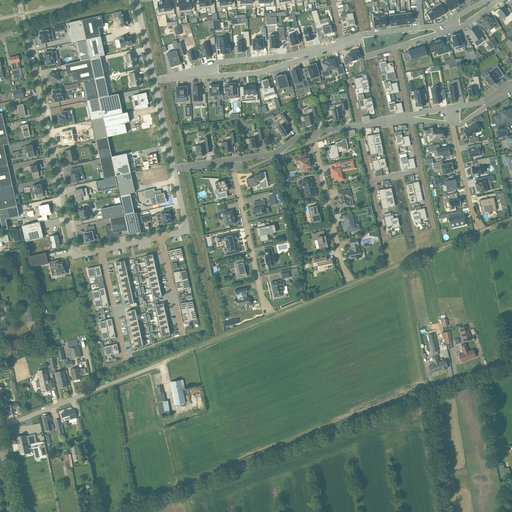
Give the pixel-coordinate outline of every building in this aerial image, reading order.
[(166,1),(164,1),(166,15),(175,14),(174,7),(171,8),(170,1),(168,1),(168,0),(168,1),(167,1),(166,1)] [(179,7),(176,7),(177,14),(186,13),(184,0),(180,1),(180,0),(179,1),(180,1),(178,1),(179,7)] [(185,0),(186,0),(184,0),(186,13),(195,11),(194,5),(191,5),(190,0),(185,0)] [(198,0),(199,4),(196,5),(197,11),(200,11),(200,9),(206,8),(204,0),(198,0)] [(204,0),(206,8),(210,8),(210,14),(215,13),(214,2),(211,3),(210,0),(204,0)] [(218,0),(219,2),(216,2),(217,7),(217,9),(226,7),(224,0),(218,0)] [(224,0),(226,7),(231,7),(232,8),(235,8),(234,1),(231,2),(230,0),(224,0)] [(442,0),(441,1),(444,7),(447,5),(450,11),(452,10),(454,9),(454,8),(455,8),(450,0),(442,0)] [(159,9),(156,10),(156,16),(166,15),(164,1),(161,2),(161,1),(161,2),(159,2),(158,2),(159,9)] [(440,2),(435,5),(441,16),(442,15),(443,14),(446,13),(443,7),(440,2)] [(430,7),(430,8),(436,18),(437,18),(438,17),(441,16),(435,5),(436,7),(431,9),(430,7)] [(323,18),(332,17),(331,8),(322,9),(323,18)] [(430,8),(425,10),(426,12),(431,21),(434,20),(435,19),(436,18),(430,8)] [(499,9),(494,12),(497,17),(499,16),(502,20),(504,18),(507,21),(511,17),(511,13),(510,10),(507,12),(504,8),(500,10),(499,9)] [(316,10),(311,11),(314,22),(316,29),(321,28),(323,35),(326,34),(327,35),(332,34),(330,25),(329,25),(328,22),(320,24),(317,11),(317,10),(316,10)] [(121,11),(113,13),(114,18),(119,17),(121,27),(124,26),(125,26),(128,25),(127,24),(128,24),(127,24),(127,22),(125,14),(122,15),(121,15),(121,11)] [(384,14),(379,15),(380,27),(381,27),(381,28),(384,27),(386,27),(385,19),(388,19),(388,12),(384,13),(384,14)] [(353,13),(340,16),(341,22),(354,19),(353,13)] [(373,14),(369,14),(370,21),(373,21),(374,28),(377,28),(380,28),(380,27),(379,15),(373,16),(373,14)] [(101,16),(81,20),(86,40),(101,36),(99,28),(104,27),(101,16)] [(493,27),(496,30),(501,27),(494,18),(491,20),(491,19),(489,20),(487,17),(483,20),(484,23),(482,25),(485,29),(488,27),(489,30),(493,27)] [(354,19),(341,22),(343,29),(355,26),(354,19)] [(76,42),(86,40),(81,20),(67,23),(71,43),(76,42)] [(308,29),(303,31),(306,41),(313,39),(312,36),(312,35),(314,35),(315,35),(314,32),(317,31),(316,29),(314,22),(311,23),(312,25),(307,26),(308,29)] [(234,37),(241,37),(240,30),(246,30),(246,24),(232,25),(234,37)] [(188,25),(178,27),(180,34),(190,31),(188,25)] [(474,42),(477,40),(480,44),(485,41),(482,37),(479,32),(479,33),(475,27),(467,33),(474,42)] [(294,30),(288,32),(288,33),(289,37),(288,37),(289,40),(290,40),(292,46),(299,44),(298,40),(297,36),(296,35),(300,34),(298,28),(294,29),(294,30)] [(52,33),(51,30),(39,32),(40,37),(39,37),(40,40),(41,40),(42,44),(50,42),(48,34),(52,33)] [(237,47),(236,47),(236,53),(240,52),(245,51),(245,47),(247,47),(249,47),(250,47),(248,31),(248,33),(243,33),(243,39),(236,40),(237,43),(237,47)] [(278,36),(269,37),(270,49),(271,49),(270,49),(279,48),(279,45),(278,40),(284,39),(285,39),(284,31),(281,31),(281,35),(278,36)] [(255,40),(252,40),(253,50),(256,50),(260,50),(260,49),(263,49),(263,41),(266,41),(266,34),(262,35),(262,39),(259,39),(255,39),(255,40)] [(464,42),(461,42),(459,34),(451,36),(455,50),(465,47),(464,42)] [(100,36),(86,40),(90,59),(100,57),(105,56),(100,36)] [(130,37),(126,38),(126,37),(121,38),(121,39),(119,40),(121,47),(121,49),(126,48),(125,46),(132,45),(131,41),(132,41),(131,38),(130,38),(130,37)] [(209,43),(202,45),(206,57),(213,55),(210,46),(215,44),(214,37),(207,39),(209,43)] [(220,37),(216,37),(216,38),(216,47),(220,47),(220,49),(220,50),(221,54),(225,53),(228,53),(228,52),(230,52),(229,45),(227,45),(227,40),(226,38),(220,39),(220,37)] [(437,51),(436,50),(439,49),(441,54),(450,51),(448,44),(443,46),(441,39),(429,43),(430,46),(429,47),(431,52),(437,51)] [(86,40),(76,42),(80,61),(90,59),(86,40)] [(174,51),(166,54),(171,68),(178,66),(180,65),(181,65),(178,57),(181,56),(176,40),(172,42),(174,51)] [(182,42),(178,43),(181,56),(186,55),(182,42)] [(408,52),(404,53),(406,61),(426,55),(424,46),(415,49),(415,48),(407,51),(408,52)] [(472,49),(465,51),(468,61),(477,58),(472,49)] [(194,50),(187,52),(190,62),(197,60),(196,56),(195,54),(194,50)] [(346,59),(343,60),(345,66),(348,65),(348,63),(360,59),(358,51),(347,54),(349,58),(347,59),(346,59)] [(52,52),(51,52),(44,53),(44,54),(45,58),(44,58),(45,61),(46,65),(46,66),(47,66),(54,64),(53,60),(58,59),(56,52),(52,53),(52,52)] [(134,53),(125,55),(127,63),(128,62),(128,66),(128,67),(136,65),(136,61),(137,61),(136,57),(135,57),(134,53)] [(19,62),(18,56),(10,58),(11,64),(13,70),(12,70),(13,74),(13,75),(22,74),(21,72),(19,62)] [(90,59),(94,79),(104,76),(100,57),(90,59)] [(419,69),(432,67),(430,58),(418,60),(419,69)] [(94,79),(90,59),(65,65),(67,75),(75,73),(77,82),(94,79)] [(324,70),(321,71),(323,77),(330,75),(329,70),(336,68),(338,75),(344,73),(342,64),(339,65),(337,59),(331,61),(331,59),(325,61),(325,62),(321,63),(324,70)] [(385,61),(379,63),(381,72),(385,71),(386,74),(394,72),(392,62),(386,64),(385,61)] [(309,72),(305,74),(305,76),(309,87),(314,85),(312,78),(319,76),(315,64),(309,66),(309,67),(307,68),(309,72)] [(490,71),(491,72),(484,77),(486,80),(485,81),(488,85),(489,84),(491,87),(492,86),(493,87),(497,84),(496,83),(498,82),(497,80),(504,76),(497,66),(490,71)] [(299,69),(291,72),(295,86),(303,84),(305,89),(309,88),(309,87),(305,76),(301,77),(299,69)] [(48,77),(49,82),(50,82),(50,83),(55,82),(55,83),(58,82),(58,81),(59,81),(58,77),(65,75),(64,71),(48,74),(49,77),(48,77)] [(138,73),(129,75),(131,82),(132,82),(133,86),(132,86),(141,84),(140,81),(141,81),(140,76),(139,76),(138,73)] [(362,77),(354,79),(356,89),(362,88),(363,90),(369,89),(366,74),(362,75),(362,77)] [(282,75),(274,77),(277,84),(275,85),(277,94),(281,93),(281,91),(289,88),(291,94),(294,93),(290,80),(287,81),(285,75),(282,75)] [(333,75),(324,77),(327,86),(335,84),(333,75)] [(473,77),(474,81),(470,82),(471,88),(467,89),(469,97),(478,95),(477,90),(480,89),(478,76),(473,77)] [(104,77),(94,79),(99,98),(109,96),(104,77)] [(99,98),(94,79),(83,81),(87,101),(99,98)] [(262,88),(260,89),(263,98),(264,98),(263,97),(275,93),(275,95),(273,87),(270,88),(267,79),(265,80),(262,81),(260,81),(261,84),(262,88)] [(449,94),(448,94),(449,97),(450,100),(457,99),(456,94),(457,93),(458,94),(457,89),(460,88),(459,79),(452,81),(453,86),(449,87),(450,91),(448,91),(449,94)] [(390,84),(390,81),(383,83),(385,92),(389,91),(390,94),(399,92),(397,83),(390,84)] [(225,86),(224,86),(225,96),(228,96),(231,95),(231,96),(231,95),(232,95),(232,96),(233,96),(233,95),(234,95),(234,98),(238,98),(238,88),(234,88),(234,84),(233,84),(231,84),(230,84),(229,84),(228,85),(228,84),(227,84),(227,86),(225,86)] [(209,92),(208,92),(209,100),(220,100),(219,91),(218,85),(208,85),(209,92)] [(257,91),(255,91),(255,85),(247,86),(247,87),(246,87),(245,87),(245,86),(243,86),(244,92),(240,93),(240,102),(245,101),(245,97),(254,97),(254,99),(254,101),(256,100),(256,101),(257,100),(257,101),(258,101),(257,91)] [(193,91),(193,101),(202,101),(203,104),(206,103),(205,94),(202,94),(202,90),(202,86),(193,86),(193,91)] [(176,87),(176,88),(176,98),(177,98),(182,98),(182,102),(183,102),(186,102),(186,101),(186,98),(187,98),(187,97),(186,87),(176,87)] [(439,87),(431,89),(431,92),(433,103),(442,102),(441,99),(446,98),(444,90),(440,91),(439,87)] [(61,93),(60,89),(52,91),(53,94),(53,95),(52,95),(53,99),(54,99),(55,103),(63,101),(62,97),(63,96),(62,93),(61,93)] [(22,90),(12,92),(14,99),(24,97),(22,90)] [(139,106),(135,107),(135,111),(148,108),(147,104),(148,104),(146,94),(146,93),(136,95),(139,106)] [(122,113),(118,94),(109,96),(99,98),(103,118),(122,113)] [(414,96),(416,106),(425,105),(425,100),(427,99),(425,94),(414,96)] [(367,98),(358,100),(361,110),(367,109),(367,111),(374,110),(372,101),(371,97),(367,98)] [(90,121),(103,118),(99,98),(86,101),(90,121)] [(128,98),(122,99),(125,111),(131,110),(128,98)] [(394,101),(388,103),(390,112),(391,115),(395,115),(403,113),(401,103),(395,104),(394,101)] [(346,110),(345,103),(341,104),(336,105),(335,105),(336,109),(332,110),(328,111),(329,115),(332,115),(334,122),(341,120),(340,116),(341,116),(341,115),(343,115),(344,115),(343,111),(346,110)] [(24,111),(23,104),(15,106),(16,113),(19,113),(20,117),(21,117),(21,118),(24,117),(24,116),(30,115),(29,110),(24,111)] [(318,116),(315,105),(311,106),(312,108),(306,110),(308,115),(303,117),(300,118),(301,122),(304,121),(306,126),(310,125),(310,126),(314,125),(313,121),(315,121),(314,117),(318,116)] [(496,128),(503,126),(502,123),(511,120),(511,119),(511,120),(511,117),(511,116),(511,115),(511,109),(510,110),(510,108),(505,109),(505,110),(503,110),(504,111),(500,112),(501,115),(496,116),(497,119),(495,120),(496,128)] [(61,115),(58,116),(59,124),(69,122),(70,125),(75,124),(73,116),(71,110),(67,111),(60,113),(61,115)] [(127,133),(125,124),(130,122),(127,112),(103,118),(107,137),(127,133)] [(290,122),(284,113),(280,115),(283,119),(278,122),(280,125),(277,128),(274,130),(277,134),(279,132),(284,138),(289,134),(287,130),(288,129),(287,129),(289,128),(290,128),(287,124),(290,122)] [(144,123),(141,124),(142,130),(150,128),(150,125),(153,124),(152,120),(152,117),(151,117),(150,114),(142,115),(144,123)] [(103,118),(90,121),(95,140),(107,137),(103,118)] [(9,144),(4,124),(0,124),(0,146),(3,145),(9,144)] [(29,131),(27,124),(19,126),(21,134),(23,133),(24,138),(26,137),(26,138),(29,137),(34,135),(33,130),(29,131)] [(470,127),(463,131),(467,137),(469,137),(469,139),(470,143),(479,142),(478,137),(474,138),(473,134),(477,132),(476,128),(477,128),(475,124),(474,125),(470,126),(470,127)] [(263,140),(262,128),(258,129),(258,132),(253,132),(252,132),(253,138),(249,139),(245,139),(246,144),(249,143),(250,149),(255,148),(255,149),(258,148),(258,145),(260,144),(260,145),(260,140),(263,140)] [(430,141),(440,139),(440,140),(441,139),(445,139),(444,131),(440,131),(439,129),(435,129),(435,128),(429,129),(423,130),(424,136),(430,135),(430,141)] [(511,135),(507,137),(506,136),(507,135),(506,130),(495,132),(496,138),(503,136),(503,139),(506,139),(508,149),(511,148),(511,135)] [(71,131),(61,133),(62,137),(63,140),(64,144),(68,143),(68,146),(74,145),(71,131)] [(236,143),(234,132),(230,133),(231,136),(226,137),(225,137),(226,142),(221,142),(221,143),(218,143),(219,148),(222,147),(223,153),(227,152),(227,153),(231,152),(230,149),(232,148),(233,149),(232,144),(236,143)] [(372,135),(366,136),(368,146),(375,144),(381,143),(379,134),(373,135),(372,135)] [(402,135),(395,136),(397,145),(401,144),(402,148),(411,146),(408,136),(402,137),(402,135)] [(100,159),(111,157),(107,137),(95,140),(100,159)] [(211,152),(208,137),(205,137),(205,140),(200,140),(199,140),(200,145),(195,146),(192,147),(193,151),(196,151),(197,156),(201,155),(201,156),(205,156),(204,152),(207,152),(211,152)] [(348,150),(346,139),(341,140),(341,141),(335,143),(335,145),(328,146),(329,150),(328,150),(329,154),(327,154),(329,161),(339,158),(337,151),(338,151),(339,152),(348,150)] [(377,153),(383,152),(381,143),(375,144),(368,146),(371,155),(377,154),(377,153)] [(447,146),(445,147),(439,148),(439,144),(429,146),(430,152),(436,151),(438,156),(443,155),(443,157),(449,155),(449,153),(449,152),(448,152),(448,151),(448,150),(447,146)] [(469,153),(468,153),(469,158),(479,156),(478,150),(481,149),(480,144),(474,145),(475,149),(469,150),(469,153)] [(31,145),(24,147),(25,154),(28,153),(29,158),(30,158),(33,158),(33,157),(39,156),(37,150),(33,151),(32,145),(31,145)] [(77,160),(74,149),(65,151),(66,155),(66,158),(67,158),(68,162),(77,160)] [(144,167),(142,167),(142,170),(149,169),(148,166),(158,164),(157,157),(156,153),(153,154),(146,156),(148,161),(143,162),(144,167)] [(126,154),(112,157),(116,176),(131,173),(126,154)] [(306,159),(305,156),(300,157),(300,158),(294,160),(295,164),(299,163),(301,169),(302,169),(303,172),(309,171),(308,168),(310,167),(308,159),(306,159)] [(111,157),(100,159),(104,179),(116,176),(111,157)] [(407,159),(407,157),(400,158),(402,168),(406,167),(407,170),(415,168),(413,158),(407,159)] [(380,169),(387,168),(385,158),(378,160),(376,160),(372,161),(374,171),(380,170),(380,169)] [(489,158),(478,160),(478,164),(475,165),(475,166),(471,167),(472,169),(471,170),(472,174),(473,173),(473,174),(478,173),(478,174),(484,173),(484,172),(485,171),(483,165),(490,163),(489,158)] [(334,168),(330,169),(332,174),(333,174),(335,181),(338,180),(338,182),(344,180),(342,171),(354,168),(352,160),(340,163),(340,162),(333,163),(334,168)] [(450,173),(453,172),(452,169),(453,169),(452,166),(451,163),(442,165),(442,161),(434,163),(432,163),(434,169),(441,168),(443,174),(444,174),(445,175),(450,174),(450,173)] [(38,171),(36,165),(28,167),(30,174),(32,173),(33,178),(34,178),(35,178),(38,178),(38,177),(43,176),(42,170),(38,171)] [(0,188),(12,186),(8,166),(0,167),(0,188)] [(82,174),(81,167),(74,169),(75,172),(70,173),(72,183),(80,181),(78,175),(82,174)] [(131,173),(116,176),(120,196),(130,194),(135,193),(131,173)] [(266,180),(264,173),(260,174),(260,175),(254,176),(255,178),(246,180),(247,188),(257,186),(257,189),(264,187),(263,180),(266,180)] [(480,178),(481,182),(475,183),(477,191),(479,190),(479,193),(487,191),(486,187),(490,186),(489,183),(494,182),(493,175),(480,178)] [(433,180),(435,187),(446,185),(447,192),(452,191),(452,190),(457,189),(455,182),(454,182),(453,176),(433,180)] [(117,188),(115,178),(95,182),(97,192),(117,188)] [(313,188),(311,178),(302,180),(303,182),(298,183),(300,189),(304,188),(306,198),(315,196),(315,195),(316,194),(315,188),(313,188)] [(219,179),(201,179),(209,179),(217,199),(215,199),(215,200),(228,197),(227,197),(226,191),(228,190),(227,184),(225,184),(224,181),(219,182),(218,179),(219,179)] [(412,183),(406,185),(408,194),(414,193),(415,192),(420,191),(418,181),(412,183)] [(41,184),(31,186),(33,194),(32,195),(33,199),(37,198),(38,198),(39,199),(42,198),(41,197),(47,196),(46,189),(42,190),(41,184)] [(0,209),(17,206),(12,186),(0,188),(0,209)] [(75,190),(74,191),(74,193),(75,195),(76,198),(77,202),(83,201),(89,200),(88,195),(88,196),(87,192),(86,188),(81,189),(75,190)] [(384,189),(378,190),(380,200),(387,199),(393,197),(391,188),(385,190),(384,189)] [(154,189),(144,191),(146,199),(153,198),(153,197),(155,197),(157,205),(165,203),(165,202),(166,202),(167,202),(166,198),(165,199),(164,196),(165,196),(164,195),(164,193),(161,194),(160,190),(155,191),(154,189)] [(346,190),(337,192),(339,198),(340,202),(338,202),(339,208),(341,207),(341,208),(349,206),(353,206),(351,197),(350,191),(346,191),(346,190)] [(420,191),(415,192),(414,193),(408,194),(410,203),(416,202),(417,202),(423,201),(420,191)] [(503,192),(495,194),(496,199),(500,198),(501,205),(506,204),(503,192)] [(125,215),(134,213),(130,194),(120,196),(125,215)] [(450,212),(456,210),(455,206),(460,205),(459,201),(460,201),(459,199),(459,198),(458,198),(458,199),(455,199),(454,197),(452,198),(451,194),(446,195),(443,196),(442,196),(444,203),(448,202),(450,212)] [(389,208),(395,206),(393,197),(387,199),(380,200),(383,210),(389,208)] [(487,199),(479,201),(480,207),(482,214),(487,212),(487,211),(495,209),(496,211),(496,210),(494,197),(487,199)] [(265,206),(264,200),(253,203),(254,208),(252,209),(254,217),(265,215),(263,207),(265,206)] [(92,209),(91,203),(87,204),(88,208),(87,208),(78,210),(81,221),(90,219),(88,210),(89,209),(92,209)] [(42,217),(37,218),(38,222),(40,222),(48,220),(47,216),(52,214),(50,208),(48,208),(47,205),(39,206),(39,207),(42,217)] [(123,215),(121,205),(101,209),(103,219),(123,215)] [(19,216),(17,206),(0,209),(0,219),(3,231),(8,229),(6,219),(19,216)] [(226,211),(225,206),(216,207),(217,213),(222,211),(223,213),(222,213),(222,214),(225,225),(224,225),(225,226),(225,225),(230,224),(230,225),(233,224),(234,223),(234,224),(234,223),(233,219),(234,219),(233,216),(232,212),(232,211),(231,211),(226,212),(225,211),(226,211)] [(317,209),(316,206),(308,207),(310,218),(312,217),(313,224),(315,223),(316,224),(322,223),(320,212),(319,212),(318,209),(317,209)] [(420,220),(426,218),(424,208),(415,210),(416,213),(412,214),(414,224),(421,222),(420,220)] [(156,214),(159,225),(163,224),(171,223),(168,210),(161,212),(161,213),(156,214)] [(453,212),(438,216),(439,219),(446,218),(447,221),(448,221),(448,222),(449,222),(450,228),(455,227),(465,225),(463,218),(464,218),(464,217),(463,217),(463,214),(461,215),(460,211),(453,212)] [(34,212),(25,214),(27,224),(36,222),(34,212)] [(129,235),(141,232),(136,213),(134,213),(125,215),(128,230),(129,235)] [(355,221),(354,214),(351,215),(343,216),(345,225),(343,226),(344,232),(350,231),(350,232),(355,231),(355,230),(359,229),(358,224),(353,225),(353,221),(355,221)] [(110,219),(111,225),(105,227),(108,239),(119,236),(118,232),(128,230),(125,215),(110,219)] [(386,227),(392,226),(393,228),(400,227),(398,217),(394,218),(393,215),(387,216),(384,217),(386,227)] [(38,222),(22,226),(25,242),(43,238),(40,222),(38,222)] [(47,226),(49,234),(62,231),(60,223),(47,226)] [(258,229),(256,229),(257,236),(259,235),(261,242),(268,240),(267,234),(275,232),(274,225),(265,227),(264,223),(257,225),(258,229)] [(93,226),(86,227),(87,233),(83,233),(84,237),(83,237),(84,241),(85,241),(93,240),(92,236),(95,235),(93,226)] [(20,228),(12,230),(15,242),(23,240),(20,228)] [(237,233),(237,232),(229,234),(230,235),(226,236),(226,235),(216,237),(216,238),(217,242),(217,241),(217,242),(225,241),(227,249),(227,250),(227,249),(228,254),(239,252),(239,251),(238,247),(238,248),(238,247),(234,248),(234,245),(233,241),(233,242),(232,239),(238,238),(238,237),(239,237),(238,236),(238,234),(238,233),(237,233)] [(320,237),(319,232),(311,234),(313,240),(317,240),(319,249),(328,247),(325,236),(320,237)] [(57,235),(47,238),(49,244),(52,244),(53,248),(60,246),(59,243),(59,242),(58,240),(59,240),(59,239),(58,239),(57,235)] [(352,251),(349,252),(350,260),(352,260),(352,261),(356,260),(356,259),(361,257),(361,258),(365,258),(364,253),(360,254),(359,249),(358,249),(357,245),(358,245),(357,239),(349,240),(351,247),(352,251)] [(181,248),(168,251),(170,261),(177,259),(183,257),(181,248)] [(272,256),(271,248),(264,249),(265,255),(266,255),(266,257),(265,257),(265,259),(265,260),(265,262),(266,263),(267,265),(268,267),(274,265),(274,263),(276,263),(274,255),(272,256)] [(46,253),(27,257),(30,268),(48,264),(46,253)] [(83,258),(84,264),(100,260),(98,254),(83,258)] [(325,256),(312,259),(314,266),(317,265),(318,270),(332,267),(330,258),(326,259),(325,256)] [(247,276),(243,259),(234,261),(235,262),(226,264),(227,269),(236,267),(238,278),(247,276)] [(59,263),(58,260),(51,261),(53,270),(56,270),(57,275),(57,276),(67,274),(66,269),(64,270),(64,267),(64,266),(63,262),(59,263)] [(100,266),(87,269),(89,278),(95,277),(102,276),(100,266)] [(180,271),(173,272),(175,282),(188,279),(186,270),(180,272),(180,271)] [(292,277),(290,270),(280,272),(282,279),(292,277)] [(188,279),(175,282),(177,292),(184,290),(190,289),(188,279)] [(280,281),(271,283),(271,282),(271,283),(274,296),(274,297),(275,297),(274,297),(276,296),(277,297),(281,296),(281,295),(283,295),(283,294),(281,286),(284,286),(283,281),(280,282),(280,281)] [(98,290),(92,291),(94,300),(107,297),(104,288),(98,289),(98,290)] [(246,288),(235,291),(235,290),(234,290),(235,295),(236,295),(238,300),(235,300),(235,301),(235,303),(236,303),(237,307),(244,306),(249,305),(249,304),(252,304),(252,301),(251,302),(250,298),(248,298),(248,297),(247,298),(246,293),(247,292),(247,293),(247,292),(246,288)] [(107,297),(94,300),(96,309),(102,308),(109,307),(107,297)] [(134,297),(124,300),(125,305),(130,304),(131,307),(137,306),(136,303),(135,303),(134,297)] [(186,302),(180,304),(182,313),(195,310),(193,301),(187,303),(186,302)] [(38,320),(35,305),(26,307),(30,322),(38,320)] [(195,310),(182,313),(184,323),(191,321),(197,320),(195,310)] [(105,321),(99,322),(101,331),(113,328),(111,319),(105,320),(105,321)] [(471,340),(467,326),(459,329),(464,342),(471,340)] [(113,328),(101,331),(103,340),(109,339),(116,338),(113,328)] [(435,339),(434,334),(428,335),(432,353),(438,351),(437,346),(435,339)] [(71,359),(81,357),(77,339),(67,341),(71,359)] [(117,344),(104,347),(106,356),(112,355),(119,354),(117,344)] [(465,344),(461,346),(464,353),(458,355),(459,357),(459,358),(459,360),(460,359),(461,362),(462,362),(463,362),(465,362),(465,361),(476,357),(473,350),(468,352),(465,344)] [(438,362),(436,355),(431,357),(434,364),(429,366),(431,373),(441,370),(447,368),(447,367),(445,360),(438,362)] [(48,380),(45,366),(39,368),(39,371),(38,371),(42,391),(50,389),(53,388),(51,380),(48,380)] [(78,368),(70,370),(73,380),(80,379),(80,376),(84,375),(83,368),(78,369),(78,368)] [(63,371),(56,373),(59,388),(67,387),(63,371)] [(185,389),(183,380),(170,383),(174,405),(185,403),(182,390),(185,389)] [(164,394),(162,386),(156,387),(158,395),(157,395),(158,402),(161,416),(165,415),(165,416),(170,415),(169,410),(164,411),(162,402),(165,401),(164,394)] [(19,407),(19,404),(8,406),(9,413),(17,411),(18,415),(22,414),(20,407),(19,407)] [(74,410),(61,414),(64,421),(66,427),(70,426),(69,423),(77,420),(79,430),(83,429),(80,418),(76,419),(74,410)] [(50,418),(49,415),(41,417),(43,425),(45,432),(54,430),(52,424),(51,425),(50,420),(51,419),(51,418),(50,418)] [(20,436),(16,437),(17,440),(17,441),(17,443),(17,444),(18,444),(20,450),(21,455),(25,454),(29,453),(28,449),(29,449),(29,448),(28,449),(27,445),(36,443),(35,443),(35,440),(36,439),(28,441),(28,437),(23,438),(22,438),(21,437),(21,438),(20,436)] [(79,461),(76,445),(70,446),(74,462),(79,461)] [(505,470),(504,464),(498,465),(500,478),(511,476),(511,471),(507,471),(507,469),(505,470)]
